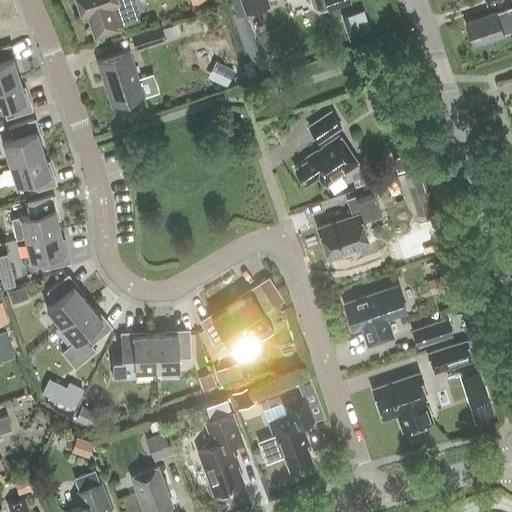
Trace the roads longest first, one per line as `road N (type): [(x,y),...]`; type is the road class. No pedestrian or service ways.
road 1 (residential): [(372,501),(287,243),(262,243),(160,296),(144,296),(114,274),(85,150),(24,0)]
road 2 (tertiary): [(511,291),(409,0)]
road 3 (tertiary): [(503,470),(372,501)]
